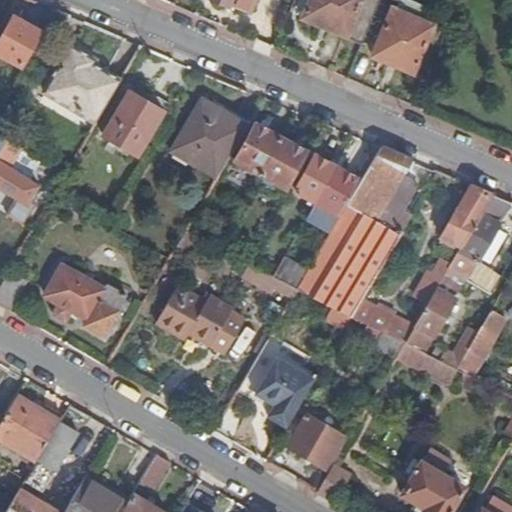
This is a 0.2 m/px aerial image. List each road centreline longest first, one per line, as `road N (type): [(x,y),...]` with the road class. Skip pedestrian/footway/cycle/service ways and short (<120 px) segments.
road 1 (residential): [(101,0),(511,173)]
road 2 (residential): [(301,511),(0,334)]
